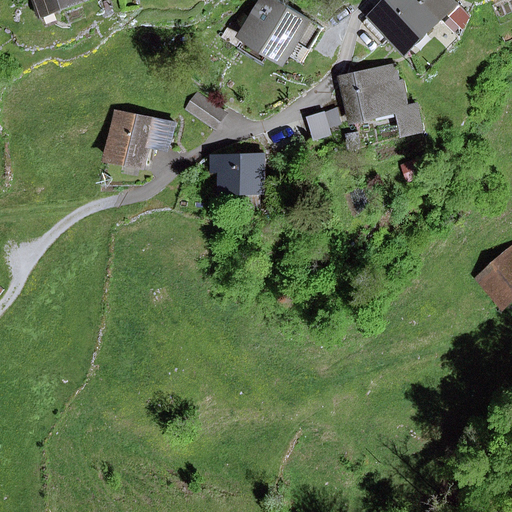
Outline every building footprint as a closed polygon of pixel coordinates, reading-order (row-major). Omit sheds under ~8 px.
[(55,11),(86,0),(38,0),(41,10),(42,9),(53,6),(55,11)] [(277,0),(265,0),(247,32),(233,23),(224,38),(238,46),(245,35),(247,37),(272,51),(286,60),(299,39),(313,47),(324,28),(277,0)] [(391,34),(409,51),(450,11),(457,3),(453,0),(387,0),(364,23),(383,43),(391,34)] [(450,11),(463,25),(470,16),(457,3),(450,11)] [(44,15),(55,11),(53,6),(42,9),(44,15)] [(265,63),(272,51),(247,37),(241,48),(265,63)] [(404,81),(401,82),(397,66),(345,77),(355,120),(379,114),(402,109),(403,114),(407,134),(425,130),(419,105),(410,107),(404,81)] [(190,110),(216,127),(225,113),(199,96),(190,110)] [(379,114),(380,119),(403,114),(402,109),(379,114)] [(147,166),(151,142),(171,146),(176,122),(117,112),(108,158),(147,166)] [(310,117),(312,123),(315,138),(329,135),(327,127),(325,115),(324,113),(310,117)] [(337,124),(334,113),(325,115),(327,127),(337,124)] [(245,191),(246,208),(261,207),(261,191),(265,191),(265,154),(213,155),(213,172),(226,171),(226,191),(245,191)] [(405,167),(411,180),(434,171),(428,157),(405,167)] [(281,206),(281,193),(265,194),(266,207),(281,206)] [(511,250),(482,277),(506,305),(511,299),(511,250)]
